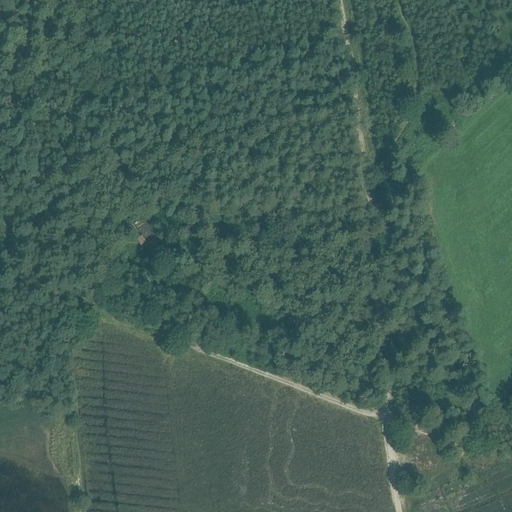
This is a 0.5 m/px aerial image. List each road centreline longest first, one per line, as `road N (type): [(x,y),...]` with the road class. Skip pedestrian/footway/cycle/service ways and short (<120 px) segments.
road 1 (track): [(386,403),(359,86),(339,0)]
road 2 (track): [(112,310),(386,403)]
road 3 (track): [(386,403),(511,451)]
